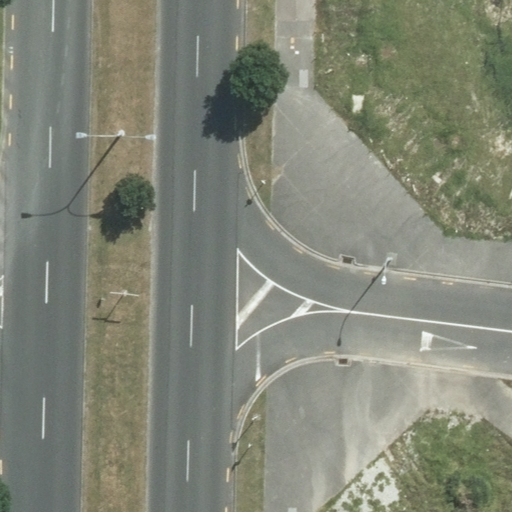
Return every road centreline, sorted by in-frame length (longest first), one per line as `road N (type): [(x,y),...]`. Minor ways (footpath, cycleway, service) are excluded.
road 1 (unclassified): [(39,431),(44,189)]
road 2 (unclassified): [(204,178),(201,398)]
road 3 (unclassified): [(204,178),(291,276),(357,314)]
road 4 (unclassified): [(44,189),(48,0)]
road 5 (unclassified): [(357,314),(259,354),(201,398)]
road 6 (unclassified): [(204,0),(204,178)]
road 7 (unclassified): [(357,314),(511,334)]
